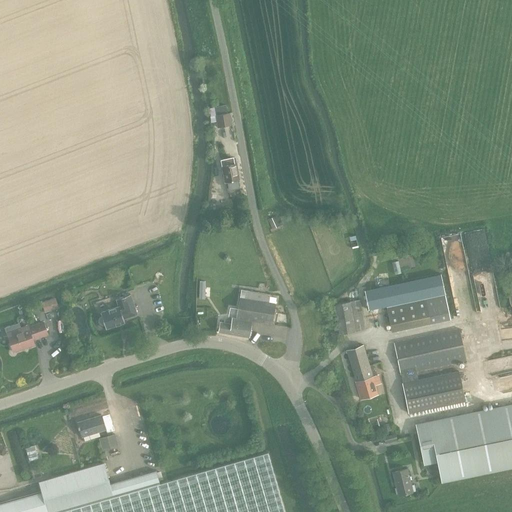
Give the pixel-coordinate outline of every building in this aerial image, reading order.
[(226,105),(209,108),(211,116),(216,115),(218,128),(232,125),(230,113),(227,113),(226,105)] [(225,182),(227,182),(228,189),(230,190),(238,188),(239,187),(237,180),(239,179),(234,158),(221,160),(225,182)] [(276,214),(267,218),(272,228),(281,224),(276,214)] [(399,260),(393,261),(395,273),(402,272),(399,260)] [(220,322),(218,332),(249,337),(252,320),(272,324),(275,304),(276,297),(269,296),(270,295),(248,291),(241,290),(240,298),(236,319),(225,317),(224,323),(220,322)] [(365,329),(359,300),(357,290),(347,292),(349,302),(333,304),(339,334),(365,329)] [(100,313),(101,316),(100,317),(99,318),(99,319),(98,319),(98,320),(98,321),(98,322),(99,323),(99,324),(100,324),(101,325),(103,325),(104,325),(105,329),(124,322),(123,319),(137,314),(130,294),(116,299),(118,307),(100,313)] [(51,310),(48,300),(41,302),(44,312),(51,310)] [(430,323),(425,300),(386,308),(391,331),(430,323)] [(47,335),(43,322),(28,327),(27,326),(6,333),(13,352),(34,345),(32,340),(47,335)] [(393,343),(400,374),(401,374),(403,383),(402,383),(408,413),(465,401),(459,371),(418,380),(416,371),(466,360),(459,329),(393,343)] [(363,345),(346,350),(358,390),(361,399),(377,394),(372,376),(377,375),(375,370),(374,371),(373,364),(369,365),(363,345)] [(511,354),(488,358),(491,375),(511,371),(511,354)] [(511,405),(416,426),(424,462),(437,459),(441,480),(447,479),(511,465),(511,405)] [(106,430),(101,415),(77,422),(82,437),(106,430)] [(388,423),(382,425),(384,432),(390,430),(388,423)] [(98,438),(102,451),(118,446),(115,433),(98,438)] [(395,434),(383,437),(385,444),(397,441),(395,434)] [(27,447),(30,460),(39,457),(35,445),(27,447)] [(0,503),(0,511),(284,511),(267,452),(159,483),(156,470),(110,483),(103,462),(38,481),(41,492),(0,503)] [(407,469),(392,472),(398,496),(413,492),(407,469)]
